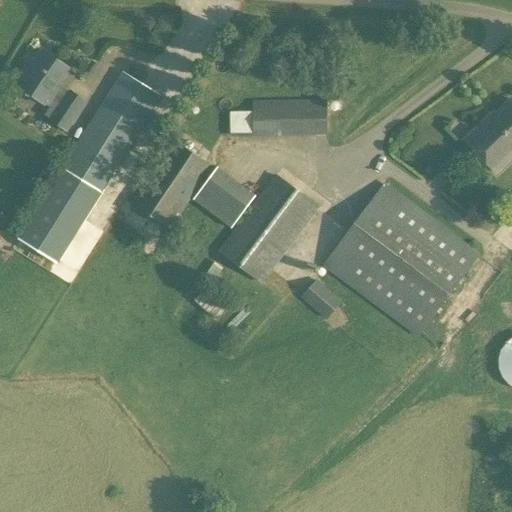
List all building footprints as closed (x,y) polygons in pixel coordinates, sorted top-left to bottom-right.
[(27,65),(14,85),(45,105),(50,109),(46,116),(50,118),(48,120),(67,133),(75,122),(88,101),(60,83),(69,69),(43,51),(32,68),(27,65)] [(52,273),(101,194),(162,97),(121,72),(99,108),(86,129),(79,140),(61,169),(13,247),(4,261),(44,286),(52,273)] [(483,158),(497,172),(511,157),(511,98),(491,118),(489,115),(464,138),(470,144),(483,158)] [(328,135),(327,99),(253,100),(253,137),(328,135)] [(177,219),(191,199),(213,167),(174,139),(138,192),(131,188),(123,200),(168,229),(176,217),(177,219)] [(262,284),(264,283),(272,272),(320,208),(275,175),(233,232),(218,251),(262,284)] [(385,183),(323,266),(417,338),(481,254),(385,183)] [(300,297),(326,320),(343,302),(317,279),(304,293),(300,297)] [(201,292),(194,300),(216,321),(224,312),(201,292)] [(511,339),(508,344),(504,349),(503,352),(501,357),(501,363),(502,369),(504,374),(506,378),(510,381),(511,383),(511,339)]
